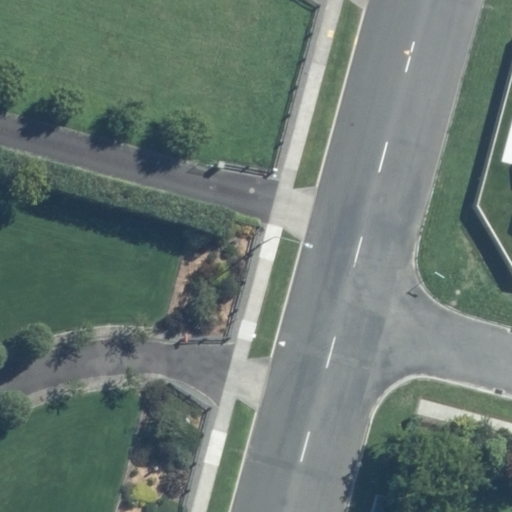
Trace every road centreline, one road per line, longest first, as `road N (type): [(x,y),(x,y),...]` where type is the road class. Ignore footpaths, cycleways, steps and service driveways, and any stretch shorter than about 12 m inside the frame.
road 1 (unclassified): [(341,312),(425,0)]
road 2 (unclassified): [(288,511),(341,312)]
road 3 (residential): [(511,360),(341,312)]
